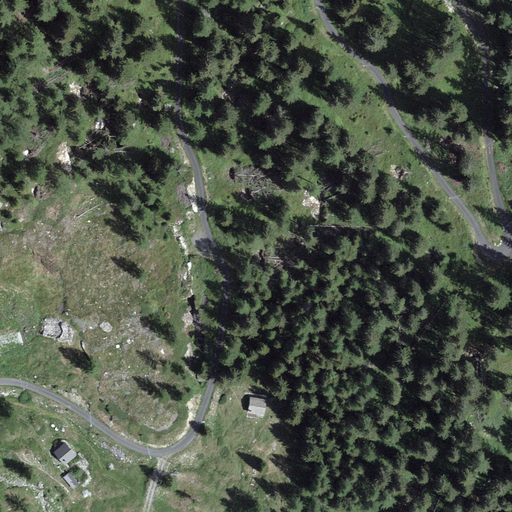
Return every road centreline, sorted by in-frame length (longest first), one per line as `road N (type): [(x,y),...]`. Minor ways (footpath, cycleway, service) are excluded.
road 1 (unclassified): [(182,0),(178,119),(226,282),(218,352),(196,425),(179,447),(140,451),(66,404),(0,382)]
road 2 (unclassified): [(455,0),(483,48),(491,169),(508,240),(496,254),(403,129),(379,77),(343,45),(317,0)]
